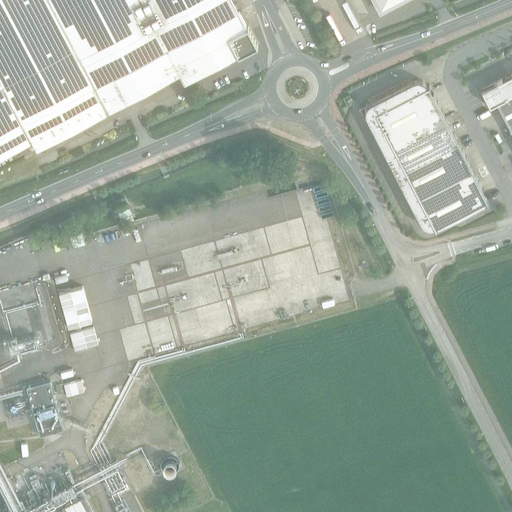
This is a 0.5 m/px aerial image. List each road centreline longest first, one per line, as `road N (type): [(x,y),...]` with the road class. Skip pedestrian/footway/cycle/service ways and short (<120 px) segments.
road 1 (tertiary): [(221,121),(0,214)]
road 2 (unclassified): [(511,475),(403,262)]
road 3 (unclassified): [(511,203),(447,73),(452,54),(511,30)]
road 4 (tertiary): [(511,1),(363,60)]
road 5 (unclassified): [(403,262),(342,155)]
